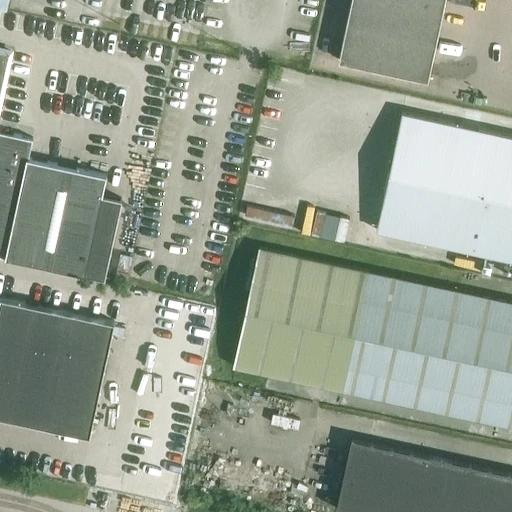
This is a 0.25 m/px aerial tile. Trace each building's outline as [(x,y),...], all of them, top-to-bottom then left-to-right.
[(351,0),(339,60),(428,80),(445,0),(351,0)] [(29,158),(33,138),(0,131),(0,103),(11,52),(0,49),(0,255),(16,259),(85,274),(105,279),(122,199),(102,195),(106,174),(29,158)] [(376,230),(511,259),(511,135),(402,112),(376,230)] [(292,225),(297,204),(250,194),(246,215),(292,225)] [(345,242),(350,219),(317,211),(312,234),(345,242)] [(234,366),(511,425),(511,301),(259,247),(234,366)] [(0,416),(89,436),(114,321),(0,296),(0,416)] [(336,509),(351,511),(511,511),(511,472),(351,438),(336,509)]
